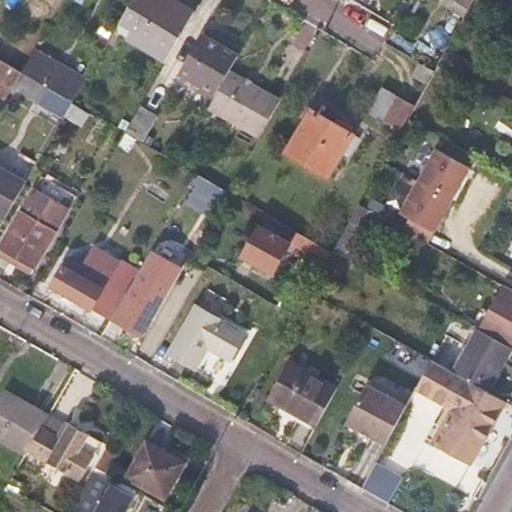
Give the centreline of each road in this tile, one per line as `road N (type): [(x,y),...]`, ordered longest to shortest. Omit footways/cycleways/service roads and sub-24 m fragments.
road 1 (residential): [(0,303),(247,446)]
road 2 (residential): [(247,446),(362,511)]
